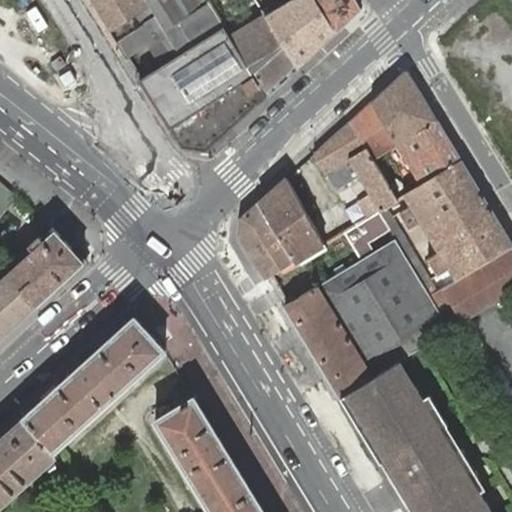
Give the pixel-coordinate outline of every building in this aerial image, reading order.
[(90,0),(108,27),(133,12),(152,42),(148,45),(161,66),(153,71),(149,65),(136,73),(140,79),(170,127),(182,147),(207,150),(267,95),(255,73),(238,47),(231,35),(209,0),(90,0)] [(298,67),(335,33),(314,0),(287,0),(265,13),(298,67)] [(362,9),(356,0),(314,0),(335,33),(362,9)] [(255,73),(267,95),(298,67),(265,13),(231,35),(238,47),(255,73)] [(406,70),(372,100),(398,144),(437,120),(408,70),(407,70),(406,70)] [(398,144),(372,100),(350,121),(366,147),(375,157),(385,152),(397,145),(397,144),(398,144)] [(437,120),(398,144),(397,144),(397,145),(407,162),(421,184),(462,160),(437,120)] [(366,147),(350,121),(315,153),(336,189),(360,176),(369,192),(357,201),(368,217),(379,210),(380,210),(393,201),(398,199),(375,157),(366,147)] [(454,278),(511,243),(511,241),(462,160),(421,184),(404,195),(410,205),(399,212),(409,228),(420,222),(432,242),(439,252),(428,259),(438,275),(448,268),(454,278)] [(287,178),(261,202),(296,259),(296,260),(306,254),(324,243),(312,221),(287,178)] [(0,180),(0,216),(17,196),(0,180)] [(407,257),(430,294),(439,288),(433,278),(438,275),(428,259),(423,262),(417,251),(405,231),(409,228),(399,212),(393,201),(380,210),(379,210),(384,218),(390,230),(395,238),(407,257)] [(241,233),(268,276),(277,271),(296,259),(261,202),(244,217),(241,233)] [(384,218),(379,210),(368,217),(358,223),(344,231),(349,240),(384,218)] [(384,218),(349,240),(361,259),(375,251),(369,243),(390,230),(384,218)] [(34,250),(8,273),(36,305),(85,261),(56,230),(44,240),(39,235),(29,245),(34,250)] [(285,305),(340,396),(350,390),(372,376),(399,360),(451,329),(430,294),(407,257),(395,238),(361,259),(317,286),(285,305)] [(430,294),(451,329),(511,291),(511,243),(454,278),(444,284),(445,285),(439,288),(430,294)] [(29,245),(3,268),(8,273),(34,250),(29,245)] [(309,259),(306,254),(296,260),(299,266),(309,259)] [(8,273),(0,280),(0,338),(36,305),(8,273)] [(54,451),(164,351),(166,350),(135,316),(24,417),(54,451)] [(422,398),(399,360),(372,376),(350,390),(365,416),(361,418),(418,511),(491,511),(472,478),(478,475),(462,449),(455,452),(438,424),(445,421),(429,394),(422,398)] [(189,387),(207,388),(208,369),(190,368),(189,387)] [(340,396),(411,511),(418,511),(361,418),(365,416),(350,390),(340,396)] [(266,511),(195,395),(193,396),(154,419),(211,511),(266,511)] [(0,505),(57,454),(54,451),(24,417),(0,438),(0,505)]
